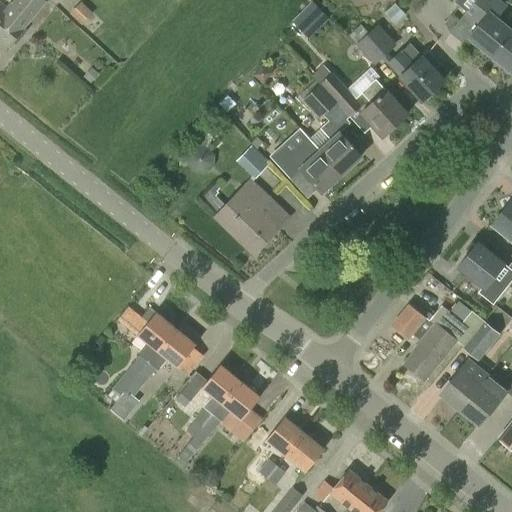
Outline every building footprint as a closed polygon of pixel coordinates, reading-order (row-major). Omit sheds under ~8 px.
[(13,0),(11,3),(10,2),(5,7),(0,2),(0,48),(4,52),(12,42),(15,44),(27,30),(24,27),(45,1),(43,0),(13,0)] [(455,0),(454,2),(471,16),(466,22),(475,29),(469,36),(492,55),(511,31),(496,19),(504,8),(493,0),(455,0)] [(80,1),(69,11),(81,24),(92,13),(80,1)] [(291,21),(308,38),(329,18),(312,1),(291,21)] [(397,44),(378,24),(369,33),(361,25),(350,35),(357,43),(356,44),(374,65),(397,44)] [(511,32),(511,31),(492,55),(511,71),(511,32)] [(421,57),(409,44),(388,63),(421,100),(444,80),(422,56),(421,57)] [(313,75),(350,116),(358,109),(382,135),(407,113),(386,90),(386,91),(375,79),(374,80),(366,71),(347,89),(332,72),(331,73),(323,65),(313,75)] [(346,119),(350,116),(313,75),(312,75),(320,84),(302,100),(319,119),(323,115),(328,121),(318,130),(329,142),(320,150),(341,174),(360,156),(339,133),(350,123),(346,119)] [(253,177),(268,161),(249,144),(234,160),(253,177)] [(185,167),(211,169),(212,148),(186,146),(185,167)] [(341,174),(320,150),(310,159),(299,147),(289,156),(283,149),(272,159),(287,175),(297,165),(322,191),(341,174)] [(256,209),(267,197),(250,180),(226,206),(213,194),(221,186),(216,182),(201,198),(218,214),(215,217),(253,253),(277,228),(256,209)] [(511,199),(492,223),(511,239),(511,199)] [(485,287),(503,263),(477,243),(458,266),(485,287)] [(408,338),(424,317),(408,304),(391,325),(408,338)] [(463,345),(483,320),(471,311),(462,322),(442,305),(429,321),(433,324),(420,341),(422,342),(404,364),(423,380),(456,340),(463,345)] [(124,391),(175,328),(155,311),(137,334),(147,342),(138,353),(140,355),(113,388),(121,395),(124,391)] [(483,320),(463,345),(462,347),(478,361),(500,334),(497,331),(503,323),(494,315),(487,323),(483,320)] [(175,328),(124,391),(132,397),(143,383),(144,384),(157,368),(158,369),(167,358),(177,367),(195,344),(175,328)] [(459,409),(487,375),(468,360),(441,393),(459,409)] [(182,452),(240,380),(220,364),(201,387),(212,396),(203,407),(204,408),(194,420),(193,418),(184,429),(194,436),(181,452),(182,452)] [(185,407),(201,387),(207,380),(198,372),(176,399),(185,407)] [(487,375),(459,409),(478,424),(506,390),(499,385),(502,382),(501,377),(495,372),(490,373),(488,376),(487,375)] [(240,380),(182,452),(189,459),(221,420),(222,421),(230,410),(241,419),(260,396),(240,380)] [(285,455),(304,432),(284,416),(266,439),(285,455)] [(511,420),(498,438),(511,448),(511,420)] [(304,432),(285,455),(305,471),(324,449),(304,432)] [(277,465),(269,459),(258,471),(267,478),(277,465)] [(277,465),(267,478),(275,485),(285,472),(277,465)] [(349,508),(368,484),(349,469),(334,488),(324,480),(314,493),(323,501),(330,492),(349,508)] [(368,484),(349,508),(353,511),(377,511),(388,500),(368,484)] [(289,511),(303,495),(292,486),(271,511),(289,511)] [(326,511),(317,504),(313,509),(304,502),(296,511),(326,511)]
